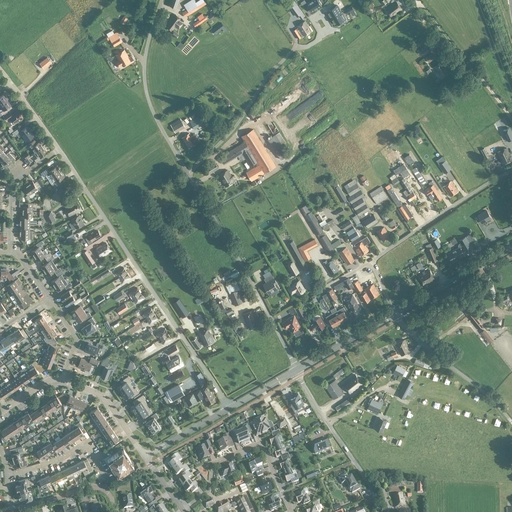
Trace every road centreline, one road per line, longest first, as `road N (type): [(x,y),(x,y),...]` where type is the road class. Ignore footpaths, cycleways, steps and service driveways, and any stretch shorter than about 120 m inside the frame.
road 1 (residential): [(58,150),(227,409)]
road 2 (residential): [(296,369),(189,177)]
road 3 (residential): [(182,511),(208,490),(214,460),(261,443),(294,511)]
road 4 (residential): [(189,177),(144,85),(161,0)]
road 5 (unclassified): [(189,177),(297,45)]
road 6 (residential): [(371,260),(511,170)]
road 7 (residential): [(377,511),(365,477),(296,369)]
road 8 (unclassified): [(511,422),(394,314)]
road 9 (unclassified): [(511,119),(410,1)]
road 10 (residential): [(394,314),(511,247)]
road 11 (residential): [(6,475),(80,447),(106,478)]
